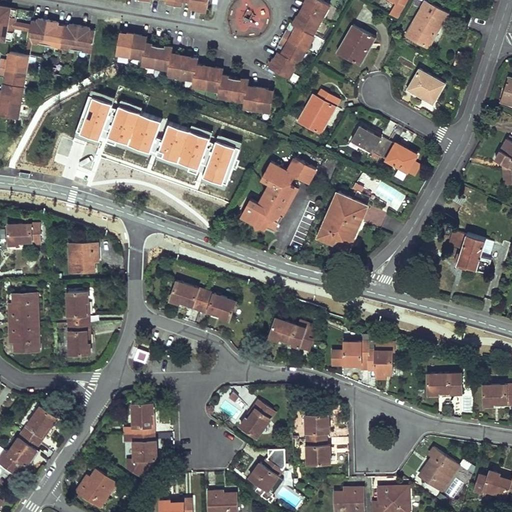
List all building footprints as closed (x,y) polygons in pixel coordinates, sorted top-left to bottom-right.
[(147,0),(152,1),(151,0),(168,0),(168,3),(183,6),(183,0),(191,0),(192,0),(190,7),(201,8),(201,10),(207,11),(209,0),(147,0)] [(328,4),(320,0),(304,0),(305,1),(296,17),(295,16),(291,23),(296,25),(292,32),(285,29),(277,43),(284,47),(281,53),(277,51),(273,60),(271,59),(267,66),(289,78),(296,63),(299,64),(314,35),(312,34),(328,4)] [(436,36),(449,13),(426,0),(407,34),(425,45),(432,34),(436,36)] [(18,7),(0,4),(0,36),(13,39),(15,27),(15,24),(16,20),(18,7)] [(253,27),(253,21),(261,22),(262,10),(239,9),(238,26),(253,27)] [(60,23),(57,23),(57,19),(42,17),(42,20),(39,19),(33,18),(32,23),(31,27),(31,30),(29,41),(33,42),(92,51),(96,30),(92,29),(89,28),(89,25),(73,23),(73,25),(70,25),(60,23)] [(372,34),(354,24),(339,50),(362,64),(370,49),(366,46),(372,34)] [(183,54),(174,52),(175,47),(167,45),(167,50),(155,48),(156,43),(150,42),(150,41),(144,40),(145,35),(130,33),(129,37),(122,36),(118,53),(144,58),(143,64),(169,69),(168,74),(194,79),(193,85),(221,90),(220,96),(246,101),(244,107),(272,112),(275,94),(269,93),(269,88),(255,85),(255,90),(250,89),(251,85),(252,79),(244,78),(243,83),(231,80),(232,75),(226,74),(227,68),(219,66),(218,71),(207,69),(208,64),(200,63),(202,57),(194,56),(193,60),(182,58),(183,54)] [(377,37),(372,34),(366,46),(370,49),(377,37)] [(436,36),(432,34),(425,45),(429,47),(436,36)] [(0,112),(21,116),(31,53),(27,52),(11,50),(9,58),(1,57),(0,64),(0,71),(7,73),(4,89),(0,88),(0,103),(1,104),(0,112)] [(436,101),(446,83),(421,68),(408,89),(417,95),(419,91),(436,101)] [(511,77),(509,76),(500,101),(511,104),(511,77)] [(315,93),(299,120),(319,131),(325,119),(329,122),(341,100),(322,88),(318,95),(315,93)] [(434,104),(436,101),(419,91),(417,95),(434,104)] [(114,102),(95,94),(81,131),(100,138),(105,126),(113,104),(114,102)] [(163,119),(121,103),(120,106),(111,128),(108,135),(150,151),(152,148),(157,134),(163,119)] [(113,104),(105,126),(109,127),(111,128),(120,106),(113,104)] [(329,122),(325,119),(319,131),(323,133),(329,122)] [(212,137),(170,121),(164,137),(159,150),(158,153),(199,169),(202,161),(208,146),(212,137)] [(390,139),(362,123),(353,139),(380,155),(390,139)] [(157,134),(152,148),(156,149),(159,150),(164,137),(157,134)] [(237,146),(218,138),(214,148),(208,163),(204,175),(223,182),(237,146)] [(511,139),(508,138),(496,158),(504,163),(507,166),(508,183),(511,182),(511,139)] [(418,155),(390,139),(380,155),(409,171),(418,155)] [(208,146),(202,161),(205,162),(208,163),(214,148),(208,146)] [(318,166),(298,155),(289,169),(287,173),(280,169),(282,165),(272,160),(263,176),(272,181),(280,186),(277,191),(274,190),(271,191),(268,193),(269,197),(271,201),(268,207),(260,202),(252,197),(242,214),(252,220),(254,217),(262,221),(263,226),(267,229),(269,226),(276,229),(299,187),(292,184),(297,174),(305,178),(306,175),(312,178),(318,166)] [(289,169),(282,165),(280,169),(287,173),(289,169)] [(280,186),(272,181),(260,202),(268,207),(271,201),(269,197),(268,193),(271,191),(274,190),(277,191),(280,186)] [(357,185),(349,182),(346,187),(355,191),(357,185)] [(355,198),(339,191),(320,235),(338,244),(358,200),(355,198)] [(371,196),(362,192),(358,200),(368,204),(371,196)] [(459,193),(455,201),(463,205),(467,198),(459,193)] [(368,204),(358,200),(338,244),(350,249),(358,231),(355,230),(358,224),(360,225),(370,204),(368,204)] [(262,221),(254,217),(252,220),(257,223),(258,223),(259,227),(263,226),(262,221)] [(40,220),(10,222),(11,241),(20,241),(20,238),(33,237),(33,241),(41,240),(40,220)] [(456,230),(451,245),(463,248),(468,234),(456,230)] [(493,258),(490,258),(496,241),(468,232),(468,234),(463,248),(459,262),(469,265),(489,271),(493,258)] [(99,241),(71,242),(72,271),(96,271),(95,260),(95,256),(99,256),(99,241)] [(208,288),(179,279),(173,298),(182,301),(183,297),(194,301),(193,305),(201,307),(208,288)] [(237,298),(208,288),(201,307),(209,310),(210,306),(222,310),(221,314),(231,317),(237,298)] [(39,290),(14,291),(14,301),(14,306),(10,306),(10,321),(40,320),(39,290)] [(89,290),(69,290),(70,321),(90,320),(90,311),(87,311),(86,300),(89,300),(89,290)] [(299,323),(278,316),(272,335),(281,338),(282,335),(294,339),(293,342),(300,345),(307,326),(299,323)] [(300,345),(310,348),(316,332),(311,330),(313,323),(301,318),(299,323),(307,326),(300,345)] [(40,320),(10,321),(11,335),(15,335),(15,340),(15,350),(40,349),(40,320)] [(90,320),(70,321),(72,352),(92,351),(91,341),(88,341),(87,329),(90,329),(90,320)] [(334,349),(334,363),(362,363),(362,369),(370,369),(370,340),(363,340),(346,339),(346,349),(334,349)] [(397,340),(370,340),(370,369),(376,369),(376,372),(378,372),(387,372),(394,372),(395,351),(397,351),(397,340)] [(148,352),(139,348),(136,358),(145,361),(148,352)] [(461,371),(430,371),(430,392),(440,391),(440,388),(452,388),(452,391),(461,391),(461,371)] [(511,383),(486,384),(486,404),(496,404),(496,400),(509,400),(509,404),(511,403),(511,383)] [(277,410),(260,398),(255,405),(257,407),(250,418),(247,417),(242,424),(258,436),(277,410)] [(153,401),(134,402),(135,427),(135,433),(154,432),(154,424),(151,424),(151,411),(154,411),(153,401)] [(42,405),(24,431),(40,442),(44,435),(42,433),(49,423),(52,425),(58,416),(42,405)] [(257,407),(255,405),(247,417),(250,418),(257,407)] [(276,412),(271,421),(276,424),(282,416),(276,412)] [(331,412),(308,413),(308,415),(309,428),(309,438),(326,438),(326,430),(326,422),(331,422),(331,412)] [(52,425),(49,423),(42,433),(44,435),(45,436),(52,425)] [(128,442),(135,442),(135,433),(135,427),(127,427),(128,442)] [(7,449),(0,459),(21,474),(34,455),(32,453),(36,447),(40,442),(24,431),(10,452),(7,449)] [(154,432),(135,433),(135,442),(136,457),(158,456),(157,447),(155,447),(154,439),(154,432)] [(326,438),(309,438),(310,463),(331,462),(331,452),(327,452),(327,444),(326,438)] [(460,463),(435,445),(430,451),(434,454),(430,459),(433,462),(430,465),(427,463),(420,472),(442,488),(460,463)] [(284,468),(267,456),(263,462),(259,468),(257,466),(250,475),(269,488),(284,468)] [(116,480),(96,467),(91,475),(89,479),(85,476),(77,488),(100,504),(116,480)] [(511,477),(499,474),(500,470),(492,468),(490,474),(482,471),(476,487),(485,490),(486,488),(494,490),(511,496),(511,477)] [(16,480),(12,476),(8,482),(3,479),(1,482),(10,488),(16,480)] [(410,511),(409,483),(399,484),(399,488),(394,488),(394,484),(388,484),(380,485),(381,499),(373,500),(373,511),(410,511)] [(365,511),(365,485),(350,485),(350,490),(346,490),(336,491),(336,511),(365,511)] [(225,489),(210,489),(210,511),(238,511),(238,490),(229,491),(229,494),(225,494),(225,491),(225,489)] [(265,489),(262,494),(272,502),(275,496),(265,489)] [(172,499),(162,499),(162,511),(193,511),(193,498),(184,498),(185,502),(172,502),(172,499)]
